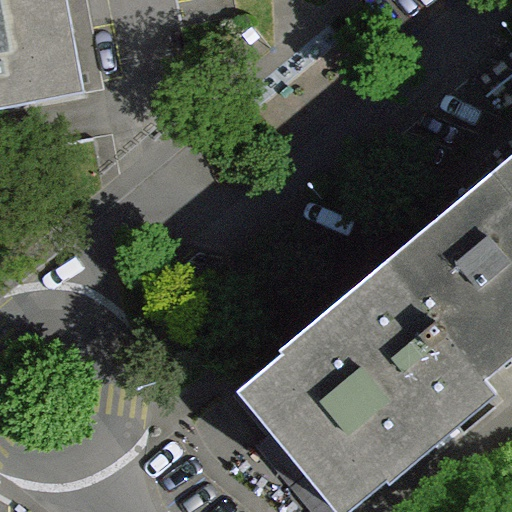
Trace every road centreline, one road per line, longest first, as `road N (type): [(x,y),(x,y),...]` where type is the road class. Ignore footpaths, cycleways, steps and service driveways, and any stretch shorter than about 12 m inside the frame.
road 1 (residential): [(502,0),(246,214),(175,196),(97,272),(80,307)]
road 2 (residential): [(91,456),(113,436),(130,384),(123,353),(80,307)]
